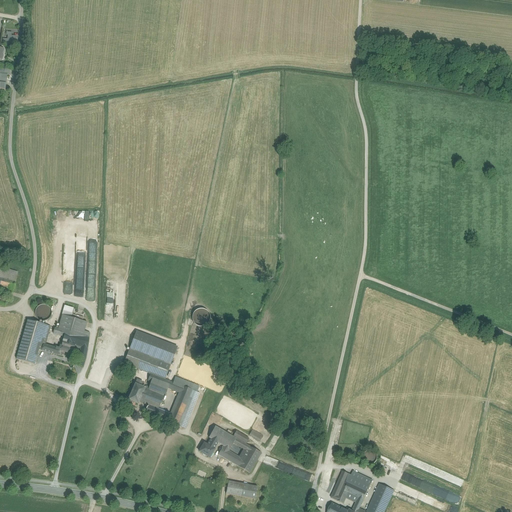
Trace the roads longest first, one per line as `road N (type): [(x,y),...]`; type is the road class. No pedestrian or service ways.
road 1 (track): [(21,0),(11,160),(34,230),(30,290),(83,304),(94,319),(54,483)]
road 2 (track): [(511,335),(361,274),(361,0)]
road 3 (secondary): [(0,484),(157,511)]
